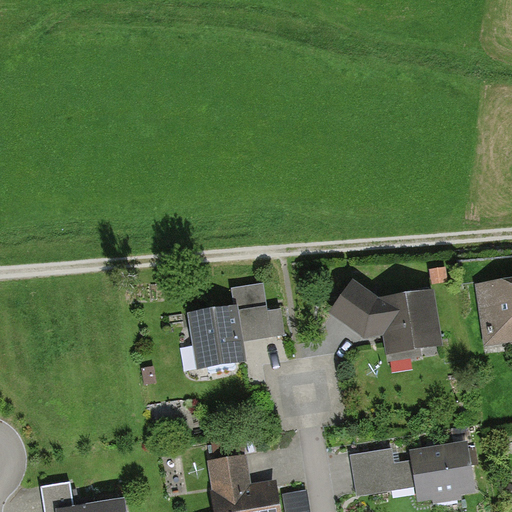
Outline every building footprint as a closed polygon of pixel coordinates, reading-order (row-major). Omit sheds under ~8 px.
[(511,282),(479,286),(486,344),(511,341),(511,282)] [(237,312),(194,318),(202,366),(242,359),(239,342),(271,337),(263,286),(233,290),(237,312)] [(382,304),(359,287),(337,317),(371,341),(389,339),(391,356),(448,349),(441,298),(382,304)] [(400,448),(357,454),(363,495),(424,487),(426,503),(481,495),(474,444),(418,452),(419,460),(402,462),(400,448)] [(252,456),(213,461),(219,511),(287,511),(283,483),(256,486),(252,456)] [(71,484),(42,488),(45,511),(128,511),(126,500),(74,508),(71,484)]
